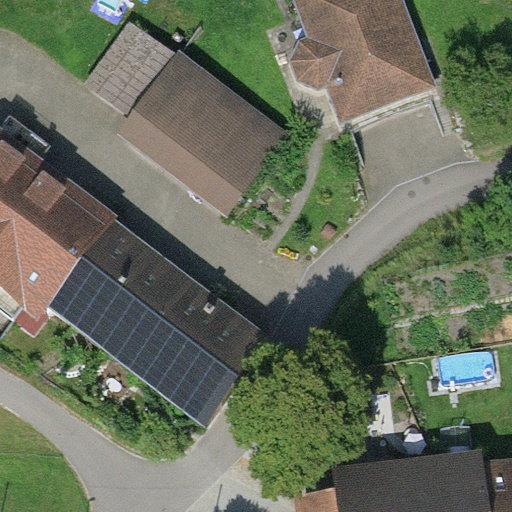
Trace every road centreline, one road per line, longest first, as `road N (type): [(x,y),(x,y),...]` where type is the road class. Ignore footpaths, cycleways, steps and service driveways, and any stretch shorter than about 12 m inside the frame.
road 1 (residential): [(511,175),(440,195),(382,232),(310,310),(274,388),(235,443),(154,511)]
road 2 (unclassified): [(0,383),(60,424),(148,511)]
